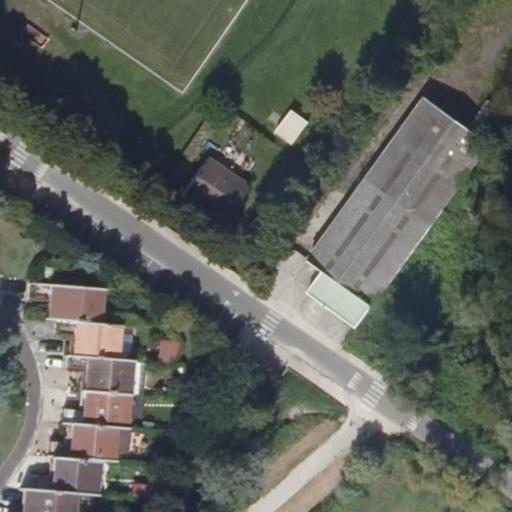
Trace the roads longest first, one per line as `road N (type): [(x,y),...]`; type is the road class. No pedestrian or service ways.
road 1 (unclassified): [(0,143),(511,491)]
road 2 (unknown): [(267,327),(370,141)]
road 3 (residential): [(0,470),(26,418),(31,362),(0,326)]
